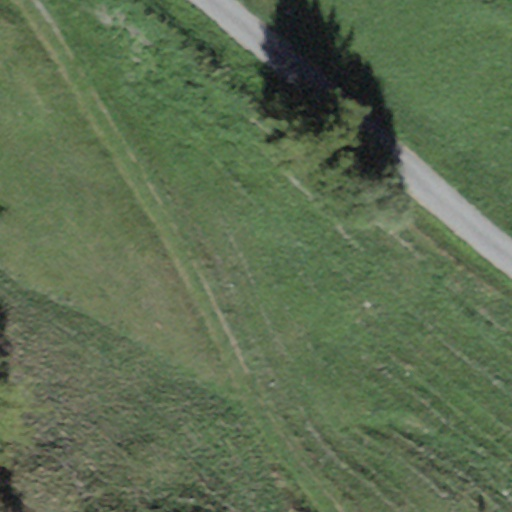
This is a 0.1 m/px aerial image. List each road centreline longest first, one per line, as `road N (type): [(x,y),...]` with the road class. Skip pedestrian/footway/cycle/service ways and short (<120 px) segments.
road 1 (track): [(24,0),(178,229),(285,441),(338,511)]
road 2 (track): [(205,0),(511,257)]
